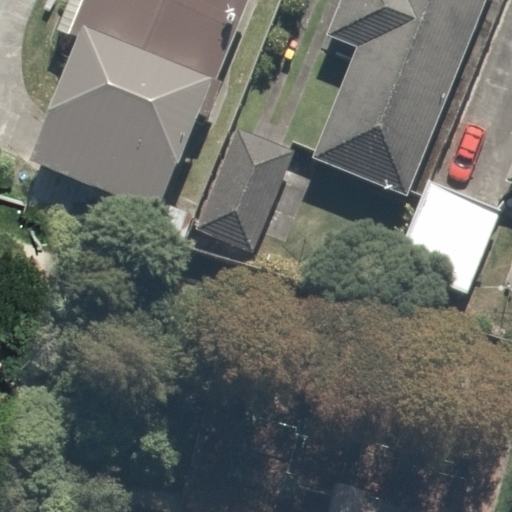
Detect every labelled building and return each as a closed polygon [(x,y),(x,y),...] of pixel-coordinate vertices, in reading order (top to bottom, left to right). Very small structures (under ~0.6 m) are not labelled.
[(243,0),(59,0),(39,45),(60,54),(11,162),(141,222),(243,0)] [(480,0),(336,0),(316,47),(343,59),(297,166),(391,206),(480,0)] [(511,40),(509,49),(511,50),(511,157),(498,195),(511,200),(511,40)] [(238,259),(289,153),(233,126),(183,232),(238,259)] [(423,179),(371,301),(421,322),(435,290),(460,301),(498,211),(423,179)]
